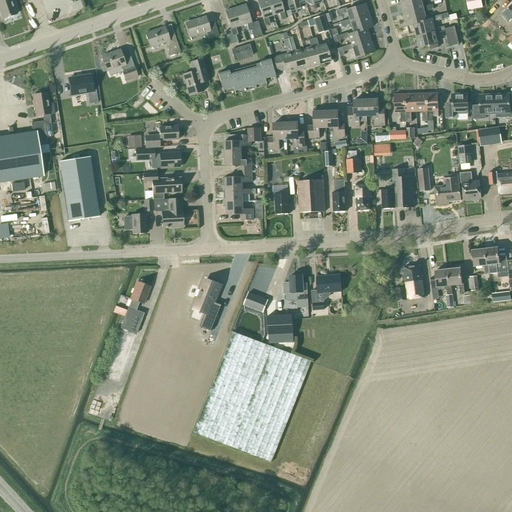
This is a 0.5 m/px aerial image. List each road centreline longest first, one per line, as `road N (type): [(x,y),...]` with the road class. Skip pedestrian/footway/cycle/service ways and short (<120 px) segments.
road 1 (unclassified): [(210,250),(410,238),(511,219)]
road 2 (unclassified): [(210,250),(0,259)]
road 3 (residential): [(198,125),(397,66)]
road 4 (tertiary): [(0,59),(172,0)]
road 5 (residential): [(210,250),(198,125)]
